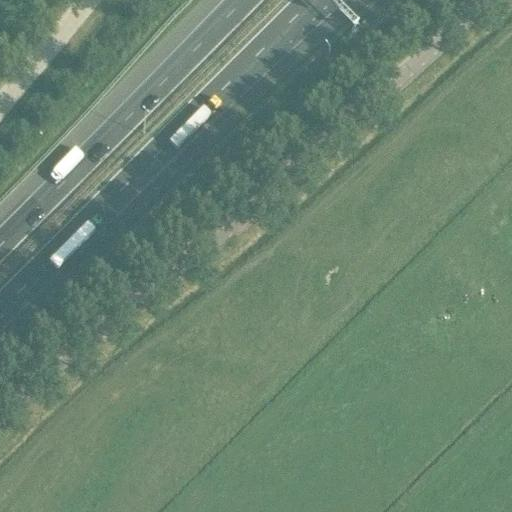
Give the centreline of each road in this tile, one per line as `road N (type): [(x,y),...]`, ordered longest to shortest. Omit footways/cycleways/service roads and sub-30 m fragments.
road 1 (unclassified): [(0,414),(244,218),(485,0)]
road 2 (motorway): [(0,310),(312,0)]
road 3 (motorway): [(242,0),(0,244)]
road 4 (unclassified): [(0,103),(87,0)]
